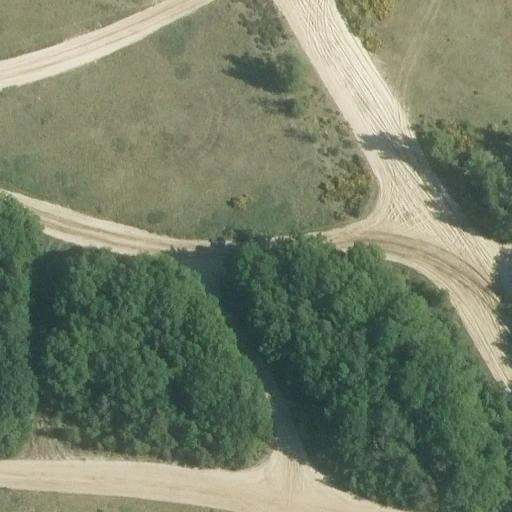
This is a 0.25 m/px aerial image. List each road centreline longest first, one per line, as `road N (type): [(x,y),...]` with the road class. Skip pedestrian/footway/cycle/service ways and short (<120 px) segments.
road 1 (track): [(283,511),(287,467),(278,408),(210,295),(200,254),(124,241),(0,202)]
road 2 (track): [(511,354),(307,0)]
road 3 (track): [(0,474),(217,486),(331,511)]
road 4 (track): [(193,0),(82,51),(0,77)]
